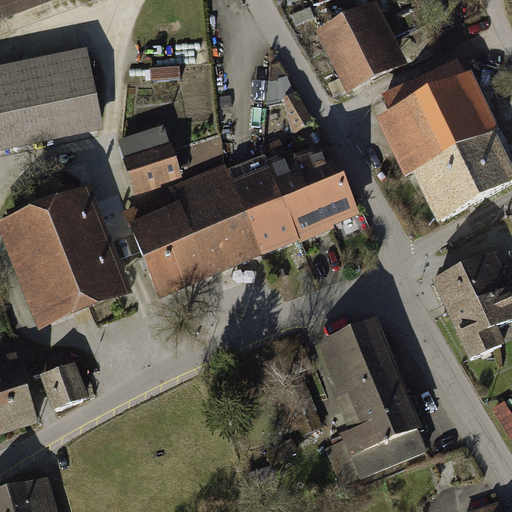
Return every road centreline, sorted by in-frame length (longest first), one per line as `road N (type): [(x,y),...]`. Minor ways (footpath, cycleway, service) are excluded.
road 1 (residential): [(390,274),(141,383),(0,465)]
road 2 (residential): [(390,274),(384,237),(352,160),(258,0)]
road 3 (residential): [(511,484),(390,274)]
